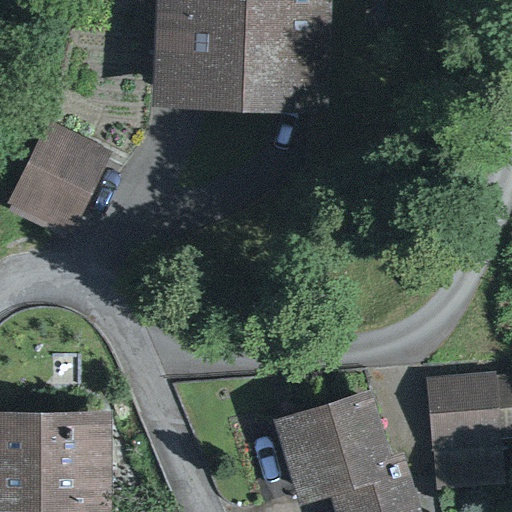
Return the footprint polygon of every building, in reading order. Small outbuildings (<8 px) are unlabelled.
[(173,0),(170,82),(310,87),(313,0),(173,0)] [(51,129),(17,199),(69,225),(103,154),(51,129)] [(436,386),(441,436),(491,431),(486,382),(436,386)] [(284,423),(305,491),(342,480),(351,511),(412,511),(397,460),(386,463),(366,398),(284,423)] [(60,511),(99,511),(100,424),(0,423),(0,503),(61,504),(60,511)] [(438,446),(440,476),(493,473),(492,443),(438,446)]
